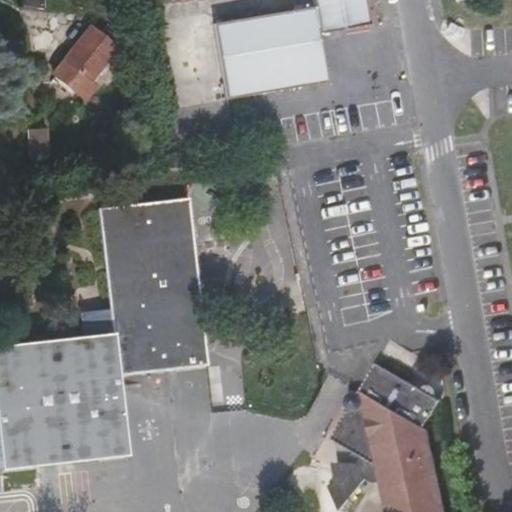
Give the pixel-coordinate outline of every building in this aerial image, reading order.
[(22,0),(23,6),(46,10),(45,0),(22,0)] [(369,26),(364,0),(313,0),(314,6),(213,24),(226,100),(326,83),(318,35),(369,26)] [(107,39),(112,34),(105,28),(100,34),(91,26),(52,75),(85,101),(96,86),(90,81),(118,47),(107,39)] [(29,147),(47,147),(46,130),(28,131),(29,147)] [(188,199),(97,209),(112,334),(0,347),(0,464),(1,471),(37,467),(127,457),(117,377),(206,366),(188,199)] [(378,482),(384,511),(443,511),(426,431),(422,428),(439,402),(376,362),(360,389),(357,390),(353,390),(350,392),(348,398),(348,402),(351,405),(332,437),(359,454),(357,464),(341,465),(341,480),(333,484),(328,485),(338,511),(366,478),(372,483),(378,482)] [(332,466),(333,484),(341,480),(341,465),(332,466)]
